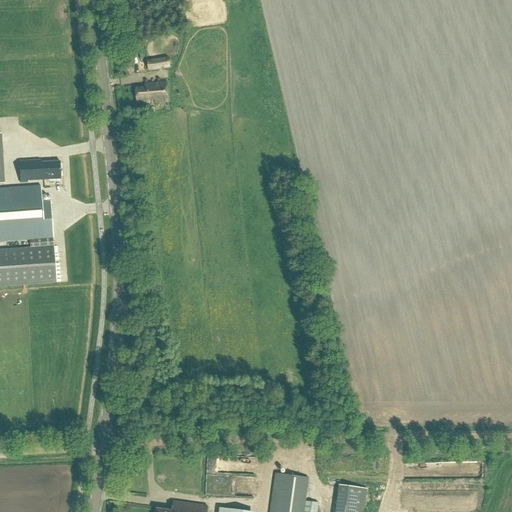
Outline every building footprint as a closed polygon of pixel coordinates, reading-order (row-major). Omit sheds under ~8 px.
[(147,72),(169,68),(167,57),(145,61),(147,72)] [(167,103),(166,82),(144,83),(144,87),(134,88),(136,104),(145,103),(145,104),(149,104),(149,101),(154,101),(154,104),(167,103)] [(40,164),(40,161),(18,163),(20,185),(28,184),(28,182),(61,180),(60,163),(40,164)] [(0,283),(54,279),(48,199),(0,202),(0,283)] [(316,511),(317,503),(305,502),(308,477),(273,473),(268,511),(316,511)] [(203,491),(225,494),(226,484),(205,480),(203,491)] [(359,511),(362,491),(333,488),(330,511),(359,511)] [(207,511),(209,507),(174,502),(173,511),(157,509),(156,511),(207,511)]
